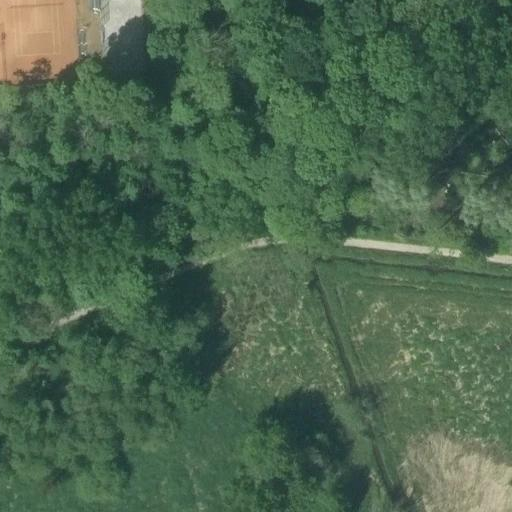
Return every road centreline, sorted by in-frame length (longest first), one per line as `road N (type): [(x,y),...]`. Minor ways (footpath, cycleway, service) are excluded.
road 1 (track): [(0,342),(280,236)]
road 2 (track): [(280,236),(511,262)]
